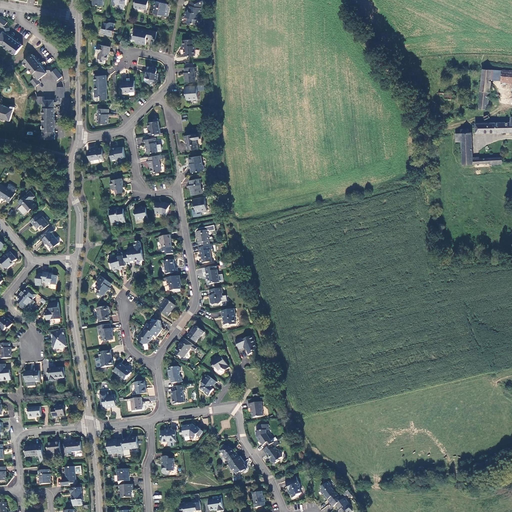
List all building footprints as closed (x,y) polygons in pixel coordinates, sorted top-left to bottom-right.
[(148,0),(134,0),(134,1),(135,2),(134,8),(135,9),(137,9),(139,8),(147,10),(148,0)] [(202,7),(206,7),(206,5),(206,0),(191,1),(188,16),(185,15),(184,21),(187,21),(186,24),(192,25),(193,25),(197,25),(198,15),(201,16),(202,9),(201,9),(202,7)] [(167,4),(156,2),(154,14),(157,15),(158,16),(161,17),(162,15),(168,17),(170,5),(167,4)] [(0,44),(1,42),(17,54),(24,45),(8,34),(11,30),(11,28),(7,25),(9,22),(0,16),(0,24),(5,28),(5,31),(0,37),(0,44)] [(113,33),(115,25),(110,24),(108,25),(103,24),(102,29),(103,30),(102,35),(107,36),(107,37),(113,38),(114,33),(113,33)] [(149,40),(156,41),(157,33),(150,32),(150,33),(147,32),(147,31),(142,30),(142,31),(135,30),(133,40),(136,41),(136,44),(146,46),(147,43),(148,40),(147,39),(147,38),(149,38),(149,40)] [(191,41),(183,41),(183,47),(184,47),(185,50),(185,57),(194,57),(196,55),(195,51),(196,50),(196,48),(195,47),(195,44),(192,44),(191,41)] [(110,48),(98,46),(97,52),(99,55),(98,59),(100,60),(100,63),(105,64),(106,61),(108,61),(110,48)] [(46,69),(35,56),(33,54),(25,61),(38,76),(32,81),(36,87),(42,82),(40,79),(48,73),(52,73),(58,81),(64,76),(57,68),(55,70),(52,66),(49,66),(46,69)] [(154,69),(147,68),(146,72),(147,73),(146,79),(150,80),(147,82),(152,87),(157,83),(157,81),(161,82),(162,75),(158,74),(158,72),(157,68),(154,68),(154,69)] [(186,69),(185,69),(186,84),(196,83),(195,73),(196,73),(196,68),(194,68),(186,69)] [(492,79),(492,69),(482,68),(481,69),(478,109),(488,110),(490,92),(491,92),(492,79)] [(511,83),(511,95),(511,98),(511,97),(511,70),(492,69),(492,79),(501,80),(501,82),(511,83)] [(107,101),(105,77),(103,77),(103,78),(95,79),(95,87),(94,88),(95,91),(96,92),(96,98),(100,98),(101,101),(107,101)] [(127,81),(121,81),(122,88),(123,88),(124,93),(125,94),(129,94),(130,93),(135,92),(135,82),(127,82),(127,81)] [(56,128),(56,119),(56,112),(56,104),(60,104),(62,102),(62,97),(65,97),(65,87),(58,87),(58,98),(56,100),(45,100),(45,96),(37,96),(38,104),(44,104),(45,139),(56,139),(56,128)] [(197,87),(185,88),(185,93),(186,92),(188,92),(188,95),(187,95),(187,102),(198,101),(198,92),(197,87)] [(0,117),(1,118),(11,122),(15,108),(12,107),(12,108),(6,107),(2,104),(1,103),(2,102),(2,101),(0,99),(0,117)] [(107,125),(108,110),(97,110),(97,115),(98,115),(98,124),(107,125)] [(475,123),(475,133),(511,132),(511,116),(510,117),(510,122),(475,123)] [(149,132),(149,136),(161,134),(158,120),(154,121),(155,123),(148,125),(149,132)] [(461,133),(455,133),(455,141),(462,141),(462,165),(489,163),(489,165),(502,164),(502,157),(479,158),(479,157),(473,157),(472,132),(468,132),(468,128),(460,128),(461,133)] [(186,147),(187,152),(199,150),(198,145),(197,145),(196,141),(201,141),(200,135),(185,138),(186,139),(185,140),(185,142),(186,143),(187,147),(186,147)] [(157,153),(155,140),(144,141),(145,146),(146,145),(148,154),(157,153)] [(102,149),(88,152),(90,161),(99,160),(99,161),(104,160),(102,149)] [(115,149),(110,150),(112,162),(117,162),(117,160),(125,159),(124,149),(115,150),(115,149)] [(162,160),(161,156),(148,158),(149,167),(150,167),(151,174),(160,172),(159,161),(162,160)] [(201,157),(189,159),(190,164),(191,164),(192,173),(197,172),(198,173),(204,172),(205,170),(204,165),(202,164),(201,157)] [(121,180),(110,181),(112,190),(114,191),(116,191),(117,195),(123,194),(122,187),(123,187),(121,180)] [(200,180),(189,182),(192,196),(201,194),(200,185),(201,185),(200,180)] [(7,188),(2,185),(0,188),(0,196),(1,196),(9,201),(12,197),(14,196),(16,193),(15,193),(17,189),(10,184),(7,188)] [(31,191),(27,195),(19,201),(22,205),(23,205),(25,207),(24,207),(28,212),(32,208),(34,208),(37,206),(33,202),(34,201),(33,199),(35,197),(31,191)] [(207,212),(204,198),(192,200),(193,205),(195,204),(196,207),(194,207),(196,213),(207,212)] [(163,206),(156,205),(155,210),(156,211),(155,215),(162,216),(166,217),(170,207),(166,206),(165,206),(163,206)] [(125,223),(123,210),(117,211),(117,209),(108,211),(109,214),(110,215),(112,223),(120,222),(122,224),(125,223)] [(147,219),(146,209),(141,209),(141,211),(134,212),(135,217),(136,218),(137,221),(147,219)] [(41,212),(32,220),(38,228),(41,226),(44,229),(50,224),(44,217),(44,216),(41,212)] [(200,245),(201,250),(211,248),(209,234),(210,234),(210,235),(216,234),(215,229),(199,232),(198,232),(197,233),(197,234),(197,239),(198,239),(199,246),(200,245)] [(60,243),(51,232),(43,239),(46,244),(48,244),(51,247),(54,245),(55,246),(60,243)] [(164,255),(168,254),(169,258),(175,256),(173,245),(172,238),(161,240),(164,255)] [(126,263),(129,262),(130,265),(135,264),(134,263),(141,262),(144,262),(141,245),(139,243),(136,244),(134,246),(135,250),(132,251),(132,250),(127,250),(128,255),(123,255),(126,263)] [(213,252),(212,248),(211,248),(201,250),(199,250),(200,254),(201,254),(201,258),(202,258),(203,261),(204,266),(213,264),(211,253),(213,252)] [(1,260),(1,262),(7,270),(15,263),(15,262),(18,260),(12,252),(8,255),(1,260)] [(123,270),(127,268),(126,263),(123,255),(119,256),(119,258),(116,258),(114,261),(109,262),(110,266),(112,267),(112,268),(114,272),(120,270),(121,271),(122,272),(123,271),(123,270)] [(175,262),(165,264),(167,277),(179,275),(178,270),(176,271),(175,262)] [(218,272),(217,269),(206,271),(206,275),(207,275),(208,279),(209,279),(210,287),(221,285),(219,278),(218,276),(217,273),(218,273),(218,272)] [(44,275),(41,274),(37,277),(36,286),(42,287),(43,283),(48,284),(48,285),(57,286),(58,277),(54,277),(54,276),(50,275),(50,274),(44,273),(44,275)] [(105,298),(109,292),(108,292),(112,286),(101,278),(97,284),(100,285),(96,290),(100,293),(98,296),(102,300),(104,298),(105,298)] [(182,284),(181,278),(168,280),(168,284),(169,288),(171,288),(171,293),(177,293),(177,295),(182,294),(182,292),(181,287),(180,284),(182,284)] [(38,300),(26,290),(24,293),(23,293),(21,296),(22,297),(20,299),(18,302),(18,303),(21,305),(21,307),(23,309),(25,309),(27,306),(28,307),(32,302),(33,301),(36,303),(38,300)] [(224,296),(223,290),(211,292),(212,298),(213,298),(213,300),(211,301),(212,306),(214,307),(221,306),(223,304),(222,300),(223,300),(223,296),(224,296)] [(168,302),(160,312),(169,318),(172,314),(173,316),(176,312),(175,311),(177,308),(168,302)] [(60,320),(58,303),(48,304),(49,310),(47,310),(48,314),(46,315),(46,321),(52,320),(55,320),(60,320)] [(98,311),(101,325),(111,323),(109,315),(110,314),(109,309),(98,311)] [(237,319),(236,311),(223,313),(224,318),(225,318),(225,321),(224,321),(225,328),(231,326),(232,327),(236,327),(236,321),(237,319)] [(3,316),(0,319),(0,328),(1,327),(5,331),(8,328),(10,329),(14,324),(9,321),(3,316)] [(152,324),(147,331),(155,337),(158,339),(164,331),(162,330),(161,323),(152,324)] [(112,331),(111,327),(99,329),(101,338),(102,338),(103,343),(108,343),(108,344),(114,342),(112,331)] [(192,334),(189,338),(198,344),(200,341),(201,341),(203,338),(204,337),(206,334),(198,328),(196,328),(194,332),(194,333),(193,335),(192,334)] [(153,340),(155,337),(147,331),(147,330),(139,341),(141,342),(140,343),(145,347),(149,346),(154,340),(153,340)] [(67,347),(65,331),(53,333),(54,340),(53,340),(53,342),(54,343),(53,343),(54,349),(67,347)] [(243,340),(237,342),(240,350),(246,348),(250,356),(256,354),(255,353),(259,351),(257,346),(257,344),(254,337),(244,341),(243,340)] [(196,353),(199,350),(186,340),(180,347),(181,347),(177,353),(177,356),(180,358),(182,358),(185,360),(192,350),(196,353)] [(12,358),(10,343),(0,344),(0,349),(1,349),(2,359),(12,358)] [(103,369),(115,367),(114,362),(113,362),(111,353),(101,355),(103,369)] [(222,357),(214,362),(215,363),(212,365),(215,369),(217,368),(220,373),(223,370),(224,372),(225,371),(227,372),(230,369),(226,362),(225,362),(222,357)] [(125,367),(122,364),(115,373),(126,381),(129,378),(130,378),(133,374),(125,368),(125,367)] [(6,365),(0,365),(0,381),(12,380),(11,373),(9,373),(8,371),(7,371),(6,365)] [(64,368),(50,369),(50,381),(56,381),(56,379),(65,378),(64,368)] [(181,369),(180,368),(169,369),(171,380),(172,380),(172,385),(183,383),(183,378),(181,379),(181,374),(182,373),(181,369)] [(40,371),(25,373),(26,382),(36,382),(36,383),(41,382),(40,371)] [(218,384),(209,377),(204,384),(204,386),(202,389),(202,391),(206,393),(206,395),(210,398),(215,390),(213,389),(214,388),(215,388),(218,384)] [(145,383),(136,384),(138,396),(148,395),(147,390),(146,390),(146,387),(145,383)] [(186,392),(185,387),(174,389),(175,393),(173,394),(173,401),(174,401),(175,406),(186,404),(184,392),(186,392)] [(105,410),(117,408),(116,398),(110,399),(109,395),(101,396),(103,406),(105,406),(105,410)] [(144,411),(142,399),(132,400),(134,412),(144,411)] [(263,403),(249,405),(250,410),(252,409),(254,418),(264,417),(263,411),(264,411),(263,403)] [(66,416),(64,405),(56,406),(56,409),(53,410),(54,419),(59,418),(58,415),(60,415),(60,417),(66,416)] [(41,407),(29,408),(30,417),(42,416),(41,407)] [(265,446),(267,449),(275,444),(273,440),(272,441),(268,435),(267,431),(270,431),(269,425),(260,426),(260,432),(257,432),(258,438),(263,447),(265,446)] [(184,432),(183,432),(183,436),(185,436),(185,438),(191,437),(195,440),(198,437),(200,439),(205,433),(197,428),(196,428),(195,427),(192,428),(191,427),(184,428),(184,432)] [(177,443),(177,433),(173,433),(173,432),(167,432),(167,433),(163,434),(163,444),(177,443)] [(133,439),(123,441),(123,442),(125,452),(139,449),(138,438),(132,439),(133,439)] [(61,452),(60,440),(56,441),(56,442),(48,443),(49,453),(61,452)] [(68,442),(64,443),(65,456),(69,456),(69,453),(73,453),(73,452),(82,451),(81,441),(72,442),(72,441),(68,442)] [(120,455),(125,454),(125,452),(123,442),(119,442),(115,443),(114,441),(108,442),(110,456),(120,454),(120,455)] [(280,445),(278,442),(275,444),(267,449),(265,450),(270,458),(271,457),(272,459),(271,459),(271,461),(273,464),(277,464),(280,462),(280,460),(283,458),(280,454),(280,452),(279,450),(277,450),(276,448),(280,445)] [(43,444),(39,445),(35,445),(35,446),(26,447),(27,457),(36,456),(36,457),(40,456),(40,461),(44,460),(43,444)] [(226,458),(231,465),(241,458),(238,453),(236,453),(235,453),(234,451),(231,448),(229,449),(226,447),(224,447),(222,451),(223,453),(225,456),(224,457),(226,458)] [(163,458),(164,466),(164,468),(163,468),(164,474),(165,475),(169,475),(170,474),(171,474),(171,473),(175,472),(175,465),(176,464),(175,460),(169,460),(169,458),(168,457),(163,458)] [(246,463),(242,457),(241,458),(231,465),(230,466),(234,471),(236,470),(239,474),(243,472),(244,473),(246,473),(248,472),(248,470),(249,470),(245,464),(246,463)] [(62,486),(64,486),(77,485),(75,467),(66,468),(67,480),(62,480),(62,486)] [(51,484),(49,470),(39,471),(39,476),(40,476),(41,485),(51,484)] [(130,482),(129,470),(118,471),(118,476),(119,476),(120,483),(130,482)] [(297,477),(286,482),(293,498),(298,497),(298,495),(303,493),(300,488),(301,486),(297,477)] [(325,495),(331,504),(341,497),(338,494),(337,494),(332,488),(332,486),(330,483),(324,487),(323,489),(322,491),(322,492),(324,495),(325,495)] [(134,490),(133,485),(120,486),(120,490),(122,490),(122,499),(132,498),(132,490),(134,490)] [(82,488),(71,488),(72,494),(73,494),(73,501),(74,501),(74,506),(84,505),(82,488)] [(266,506),(263,492),(253,494),(255,503),(254,503),(255,508),(266,506)] [(345,497),(344,495),(341,497),(331,504),(334,507),(337,506),(339,509),(338,510),(339,511),(353,511),(349,506),(350,505),(346,499),(344,500),(343,499),(345,497)] [(224,511),(222,499),(210,501),(211,511),(218,510),(219,511),(224,511)] [(195,511),(202,511),(201,503),(197,504),(197,502),(181,505),(182,510),(184,510),(186,511),(195,511)]
